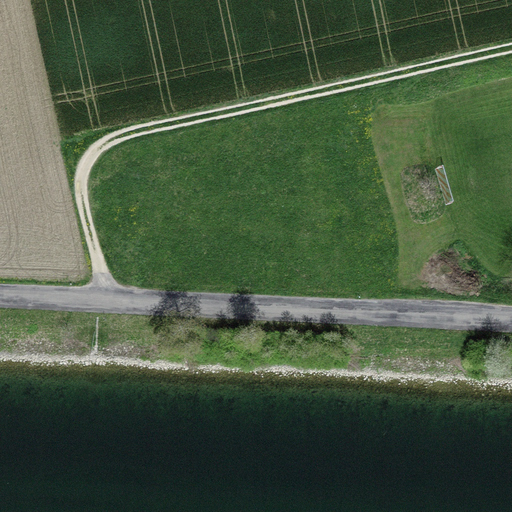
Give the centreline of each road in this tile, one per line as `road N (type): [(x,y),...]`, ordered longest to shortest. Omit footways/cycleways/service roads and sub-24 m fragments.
road 1 (track): [(99,304),(81,187),(105,148),(511,53)]
road 2 (unclassified): [(0,299),(511,321)]
